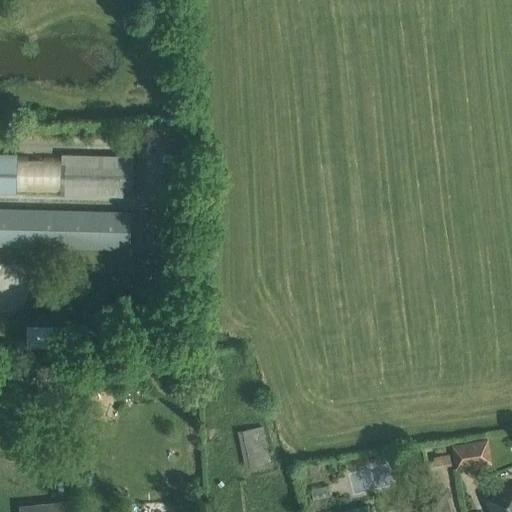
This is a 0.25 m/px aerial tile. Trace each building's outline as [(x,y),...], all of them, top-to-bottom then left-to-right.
[(0,192),(132,196),(133,158),(0,154),(0,192)] [(0,208),(0,245),(130,249),(131,212),(0,208)] [(28,324),(28,346),(72,346),(72,324),(28,324)] [(262,425),(237,431),(245,468),(270,462),(262,425)] [(486,440),(450,446),(454,470),(478,466),(476,457),(488,455),(486,440)] [(354,486),(332,491),(334,503),(357,498),(354,486)] [(511,511),(511,488),(485,499),(490,511),(511,511)] [(453,511),(447,489),(421,495),(423,507),(406,511),(453,511)]
